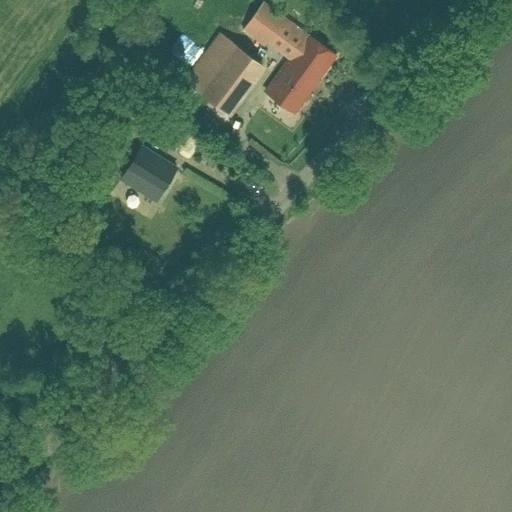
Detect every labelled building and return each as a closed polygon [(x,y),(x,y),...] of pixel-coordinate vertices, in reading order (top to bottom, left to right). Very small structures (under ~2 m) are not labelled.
[(293,111),(336,55),(262,3),(243,30),(264,44),(266,41),(288,57),(264,89),(293,111)] [(230,115),(265,66),(218,32),(183,80),(230,115)] [(100,128),(116,139),(138,109),(121,97),(116,106),(114,104),(98,126),(100,128)] [(166,105),(166,106),(155,99),(141,120),(151,127),(148,133),(161,142),(173,150),(190,124),(178,116),(179,113),(166,105)] [(156,199),(175,167),(141,146),(121,178),(156,199)]
